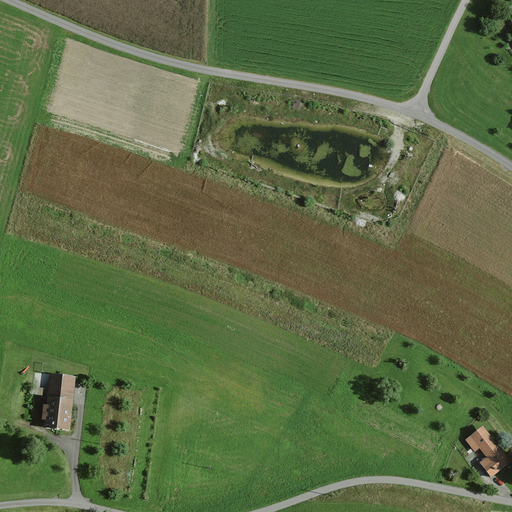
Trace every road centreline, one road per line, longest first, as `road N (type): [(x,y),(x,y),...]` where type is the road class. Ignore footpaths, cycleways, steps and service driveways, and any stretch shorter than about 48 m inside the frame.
road 1 (unclassified): [(413,113),(168,61),(8,0)]
road 2 (residential): [(511,504),(397,482),(352,483),(261,511)]
road 3 (residential): [(413,113),(466,0)]
